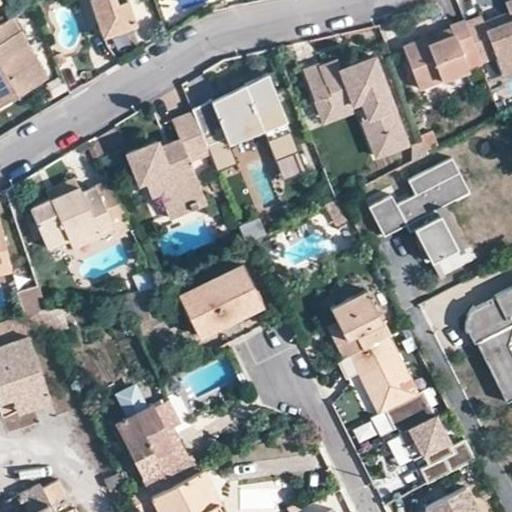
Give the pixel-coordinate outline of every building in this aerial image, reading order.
[(91,0),(88,1),(100,37),(129,28),(135,26),(126,0),(91,0)] [(511,0),(507,0),(511,8),(511,10),(511,17),(488,26),(485,18),(482,12),(465,19),(475,47),(481,62),(499,55),(506,73),(511,70),(511,0)] [(511,17),(511,10),(511,8),(485,18),(488,26),(511,17)] [(0,99),(46,72),(12,15),(0,21),(0,99)] [(451,28),(453,34),(424,45),(422,39),(402,47),(418,87),(468,68),(461,52),(475,47),(465,19),(449,24),(451,28)] [(453,34),(451,28),(422,39),(424,45),(453,34)] [(475,47),(461,52),(468,68),(481,62),(475,47)] [(324,95),(329,107),(360,98),(365,114),(357,117),(371,154),(401,143),(400,138),(371,55),(353,60),(356,68),(339,73),(337,67),(334,58),(316,65),(315,63),(299,69),(310,99),(312,99),(324,95)] [(337,67),(339,73),(356,68),(353,60),(337,67)] [(278,165),(302,155),(271,78),(192,108),(194,112),(208,147),(217,170),(220,177),(241,168),(233,148),(266,135),(278,165)] [(324,95),(312,99),(319,120),(353,107),(357,117),(365,114),(360,98),(329,107),(324,95)] [(188,144),(167,153),(163,145),(160,139),(128,155),(144,190),(151,187),(174,176),(181,189),(163,198),(172,217),(194,207),(195,210),(203,206),(202,202),(207,200),(187,158),(208,147),(194,112),(177,120),(184,135),(188,144)] [(417,137),(421,150),(432,144),(425,131),(417,136),(417,137)] [(163,145),(167,153),(188,144),(184,135),(163,145)] [(421,150),(417,137),(407,141),(407,161),(423,153),(421,150)] [(302,155),(278,165),(286,185),(310,176),(302,155)] [(390,194),(368,205),(383,233),(406,221),(411,219),(415,226),(432,260),(437,257),(457,247),(446,227),(439,230),(429,210),(442,203),(468,190),(451,157),(407,179),(415,193),(395,203),(390,194)] [(215,192),(225,188),(220,177),(217,170),(207,175),(215,192)] [(76,175),(47,188),(51,197),(79,184),(76,175)] [(157,200),(163,198),(181,189),(174,176),(151,187),(157,200)] [(24,208),(44,248),(96,225),(97,230),(113,223),(126,217),(109,177),(96,183),(81,189),(79,184),(51,197),(24,208)] [(442,203),(429,210),(439,230),(446,227),(457,247),(463,244),(442,203)] [(260,216),(240,224),(247,241),(267,231),(260,216)] [(113,223),(117,233),(131,227),(126,217),(113,223)] [(411,219),(406,221),(410,229),(415,226),(411,219)] [(437,257),(432,260),(440,276),(445,273),(437,257)] [(254,296),(238,265),(177,294),(198,335),(243,314),(238,302),(254,296)] [(140,290),(157,285),(149,268),(134,275),(140,290)] [(128,318),(132,318),(169,312),(163,282),(157,285),(140,290),(124,294),(128,318)] [(472,337),(502,397),(511,391),(511,358),(503,340),(511,324),(508,322),(511,318),(511,283),(494,293),(496,297),(488,305),(486,300),(475,306),(473,303),(471,302),(467,301),(462,301),(458,303),(455,305),(452,309),(450,315),(450,320),(453,324),(455,326),(459,326),(462,326),(463,326),(470,338),(472,337)] [(336,320),(344,334),(333,339),(341,357),(386,334),(387,333),(364,288),(330,306),(336,320)] [(485,298),(486,300),(488,305),(496,297),(494,293),(485,298)] [(238,302),(243,314),(259,306),(254,296),(238,302)] [(36,311),(46,331),(64,326),(57,307),(44,309),(36,311)] [(336,320),(326,325),(333,339),(344,334),(336,320)] [(414,392),(386,334),(341,357),(336,359),(336,360),(344,374),(355,368),(376,411),(382,408),(391,427),(393,426),(396,432),(434,413),(422,388),(414,392)] [(26,335),(0,343),(0,399),(10,396),(43,385),(26,335)] [(43,385),(10,396),(15,411),(48,399),(43,385)] [(194,473),(172,427),(163,431),(158,421),(150,406),(115,423),(146,483),(128,492),(134,504),(194,473)] [(447,469),(473,456),(463,436),(449,443),(434,413),(396,432),(409,458),(419,453),(424,463),(416,467),(423,482),(424,482),(447,469)] [(163,431),(172,427),(167,417),(158,421),(163,431)] [(111,460),(121,454),(116,442),(104,447),(111,460)] [(216,500),(219,498),(204,468),(196,471),(213,502),(216,500)] [(222,511),(216,500),(213,502),(196,471),(194,473),(134,504),(137,511),(156,511),(160,511),(222,511)] [(122,482),(117,472),(103,479),(107,489),(122,482)] [(19,494),(28,511),(53,511),(49,504),(64,495),(56,480),(41,488),(38,484),(19,494)] [(476,511),(464,487),(424,506),(427,511),(476,511)]
